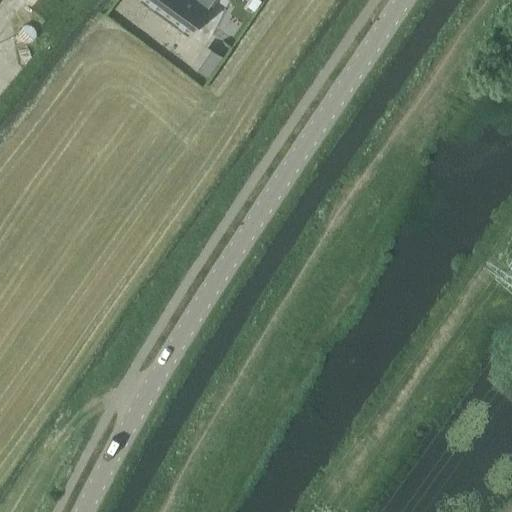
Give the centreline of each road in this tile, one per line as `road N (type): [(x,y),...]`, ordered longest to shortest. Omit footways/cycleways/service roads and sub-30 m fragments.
road 1 (track): [(172,511),(312,262),(444,66),(502,0)]
road 2 (tertiary): [(84,511),(190,322),(403,0)]
